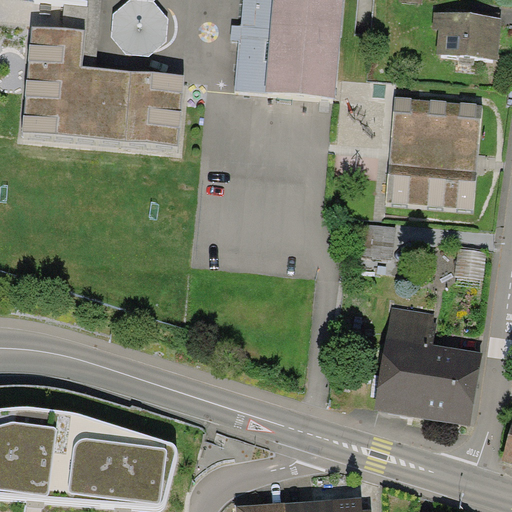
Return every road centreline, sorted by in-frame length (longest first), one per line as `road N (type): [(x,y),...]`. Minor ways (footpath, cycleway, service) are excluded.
road 1 (tertiary): [(0,342),(72,354),(308,435)]
road 2 (residential): [(511,272),(469,484)]
road 3 (tertiary): [(308,435),(469,484)]
road 4 (residential): [(308,435),(280,463),(207,492),(200,511)]
